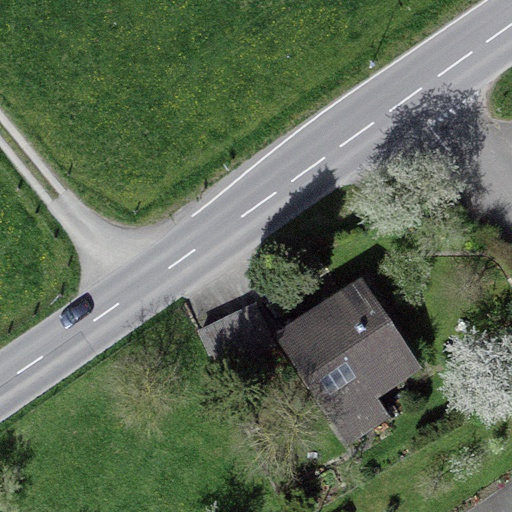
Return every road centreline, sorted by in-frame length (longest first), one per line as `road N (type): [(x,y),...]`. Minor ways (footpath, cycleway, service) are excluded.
road 1 (primary): [(0,383),(425,83)]
road 2 (track): [(0,131),(132,293)]
road 3 (residential): [(425,83),(511,196)]
